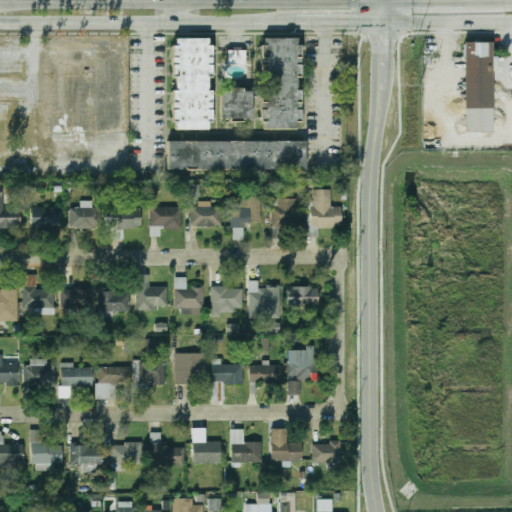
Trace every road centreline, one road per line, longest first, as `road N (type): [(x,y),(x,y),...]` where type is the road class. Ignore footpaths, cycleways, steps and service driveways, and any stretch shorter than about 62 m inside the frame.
road 1 (residential): [(341,333),(337,263),(317,256),(0,256)]
road 2 (residential): [(341,333),(335,405),(0,413)]
road 3 (tertiary): [(377,511),(369,415),(377,117)]
road 4 (secondary): [(383,2),(24,1)]
road 5 (secondary): [(0,24),(274,25)]
road 6 (secondary): [(383,24),(511,22)]
road 7 (secondary): [(511,1),(383,2)]
